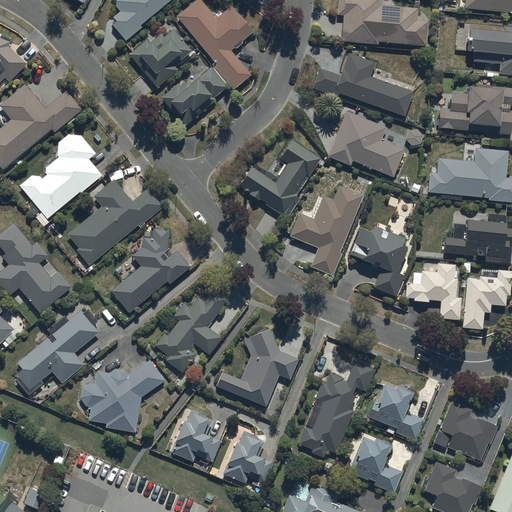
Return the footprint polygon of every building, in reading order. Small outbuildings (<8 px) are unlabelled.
[(142,26),(140,23),(167,0),(115,0),(115,4),(120,10),(113,15),(116,19),(112,23),(125,39),(142,26)] [(179,18),(177,19),(215,64),(212,66),(233,92),(252,76),(232,53),(236,49),(237,50),(243,45),(242,44),(254,34),(232,8),(217,20),(199,0),(186,11),(184,9),(177,16),(179,18)] [(377,43),(377,40),(424,44),(426,20),(415,19),(416,8),(379,5),(379,0),(336,0),(336,13),(342,13),(340,40),(377,43)] [(511,0),(463,0),(463,7),(511,11),(511,0)] [(511,25),(502,25),(502,28),(457,24),(455,48),(473,50),(472,61),(499,64),(498,73),(511,73),(511,25)] [(146,40),(128,55),(158,89),(178,71),(174,67),(191,52),(172,31),(163,38),(160,35),(150,44),(146,40)] [(10,40),(0,36),(0,80),(5,76),(9,81),(26,64),(8,45),(10,40)] [(337,96),(339,91),(403,114),(412,91),(369,75),(374,62),(348,52),(340,75),(319,68),(312,87),(337,96)] [(165,91),(167,93),(161,98),(184,127),(215,102),(213,100),(227,88),(211,69),(198,79),(197,78),(191,83),(189,81),(182,87),(179,83),(172,89),(170,87),(165,91)] [(439,107),(438,126),(509,133),(511,111),(508,111),(509,105),(511,105),(511,88),(489,86),(489,81),(479,80),(479,85),(467,83),(466,93),(450,91),(449,107),(439,107)] [(54,131),(66,121),(68,123),(74,118),(73,116),(81,109),(66,90),(45,107),(25,83),(0,103),(0,104),(11,118),(0,127),(0,165),(2,168),(51,128),(54,131)] [(384,126),(345,110),(327,155),(349,165),(352,159),(392,176),(403,148),(379,138),(384,126)] [(404,138),(410,144),(419,142),(422,135),(416,128),(408,129),(404,138)] [(41,224),(101,174),(88,158),(95,153),(80,134),(68,133),(58,141),(57,153),(59,155),(45,167),(45,172),(47,173),(42,178),(40,175),(31,174),(19,184),(32,199),(26,205),(33,214),(40,209),(41,211),(35,216),(41,224)] [(295,195),(319,157),(290,138),(279,157),(287,161),(277,177),(266,170),(264,173),(250,164),(238,184),(249,191),(248,193),(258,199),(259,198),(266,202),(265,204),(287,217),(299,197),(295,195)] [(473,159),(437,157),(436,171),(430,171),(428,192),(441,193),(441,198),(462,200),(463,195),(488,197),(488,199),(511,200),(511,176),(504,176),(507,149),(474,146),(473,159)] [(93,196),(101,205),(68,233),(79,246),(75,249),(89,265),(136,224),(139,227),(144,223),(143,222),(162,205),(147,187),(132,200),(113,178),(93,196)] [(339,251),(361,195),(339,186),(333,199),(323,195),(314,218),(298,212),(289,234),(317,245),(309,265),(332,274),(341,251),(339,251)] [(444,235),(442,251),(472,254),(471,259),(509,264),(511,246),(511,245),(511,223),(504,223),(505,214),(487,212),(487,215),(455,212),(452,236),(444,235)] [(0,283),(9,294),(19,286),(40,312),(71,286),(59,271),(51,277),(39,262),(48,254),(37,240),(31,245),(13,223),(0,233),(0,246),(5,252),(1,255),(8,264),(0,270),(0,283)] [(376,265),(380,266),(372,285),(394,295),(403,273),(396,270),(406,246),(400,243),(403,236),(373,223),(371,229),(362,225),(355,241),(366,246),(363,253),(352,249),(350,253),(371,262),(372,258),(378,260),(376,265)] [(132,255),(140,265),(110,289),(129,312),(167,280),(169,283),(190,265),(177,249),(172,254),(168,248),(168,228),(153,228),(153,237),(141,237),(141,247),(132,255)] [(454,269),(454,264),(436,263),(435,270),(420,269),(420,272),(412,271),(411,282),(405,282),(405,296),(412,297),(412,299),(428,300),(428,298),(439,299),(438,317),(459,318),(460,297),(456,296),(457,277),(455,277),(456,269),(454,269)] [(479,278),(466,276),(461,326),(481,328),(483,311),(489,311),(490,303),(504,304),(505,294),(509,294),(510,284),(511,284),(511,278),(511,269),(497,268),(496,276),(479,275),(479,278)] [(173,319),(178,322),(167,338),(164,336),(155,349),(168,358),(165,363),(183,375),(195,357),(188,353),(193,345),(210,356),(221,339),(207,329),(226,301),(213,292),(204,304),(197,300),(190,311),(182,305),(173,319)] [(0,342),(13,329),(0,315),(0,310),(3,308),(0,305),(0,342)] [(46,329),(50,334),(17,362),(21,367),(14,373),(30,392),(42,382),(40,379),(52,369),(62,382),(84,364),(74,351),(98,331),(91,324),(96,319),(87,308),(83,312),(80,309),(68,319),(64,315),(46,329)] [(222,370),(216,385),(265,405),(278,373),(289,378),(297,357),(279,350),(269,328),(244,338),(251,354),(241,378),(222,370)] [(313,399),(320,401),(310,427),(305,425),(298,442),(312,447),(310,451),(322,456),(325,448),(335,451),(352,410),(349,409),(354,395),(351,394),(354,385),(365,390),(373,369),(353,360),(345,380),(341,379),(342,376),(329,371),(325,382),(321,380),(313,399)] [(107,428),(137,433),(143,398),(165,382),(151,361),(130,376),(126,371),(117,371),(111,375),(99,373),(96,385),(91,384),(83,389),(81,399),(86,408),(92,409),(89,422),(107,425),(107,428)] [(373,398),(366,415),(388,424),(386,431),(393,434),(394,432),(414,439),(422,418),(410,413),(406,406),(413,391),(396,384),(394,388),(383,383),(376,399),(373,398)] [(446,432),(450,434),(445,446),(479,459),(486,442),(489,444),(496,425),(476,417),(476,418),(468,415),(470,408),(450,400),(439,429),(436,428),(433,437),(442,441),(446,432)] [(186,419),(183,418),(170,451),(192,460),(195,454),(212,461),(220,440),(211,436),(212,435),(206,432),(211,418),(204,415),(205,413),(191,408),(186,419)] [(239,441),(236,440),(223,472),(245,481),(247,476),(264,483),(273,461),(257,455),(264,439),(255,436),(256,434),(244,430),(239,441)] [(374,479),(372,483),(392,492),(401,470),(388,465),(385,459),(391,444),(375,437),(373,441),(361,436),(354,453),(355,454),(348,470),(367,478),(367,477),(374,479)] [(511,511),(511,449),(487,507),(499,511),(511,511)] [(57,455),(54,462),(61,465),(64,459),(57,455)] [(436,494),(430,506),(444,511),(467,511),(471,502),(474,504),(482,485),(460,476),(460,478),(452,475),(454,469),(435,461),(423,489),(436,494)] [(360,511),(361,511),(335,500),(337,493),(311,483),(304,501),(288,494),(280,511),(360,511)] [(45,494),(30,488),(24,503),(39,509),(45,494)] [(25,511),(10,501),(0,511),(25,511)]
